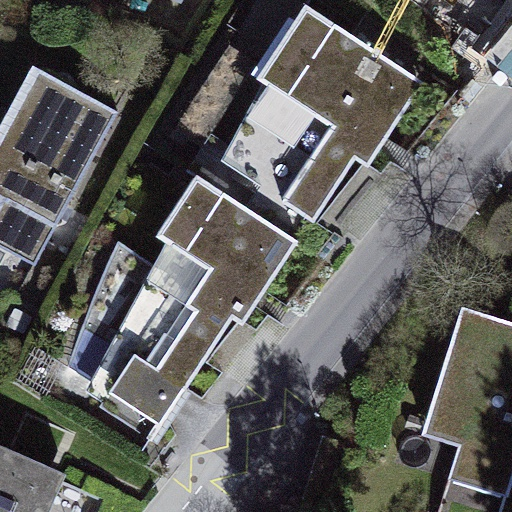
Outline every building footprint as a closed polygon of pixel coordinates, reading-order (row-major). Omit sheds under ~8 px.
[(431,100),(310,14),(258,83),(343,136),(295,217),(324,231),(365,169),(381,179),(431,100)] [(128,133),(34,80),(0,139),(0,237),(52,267),(128,133)] [(301,256),(212,185),(169,245),(201,266),(117,390),(172,434),(241,328),(256,339),(301,256)] [(511,328),(462,316),(428,444),(464,453),(454,490),(511,505),(511,328)] [(0,511),(59,511),(74,479),(0,446),(0,511)]
